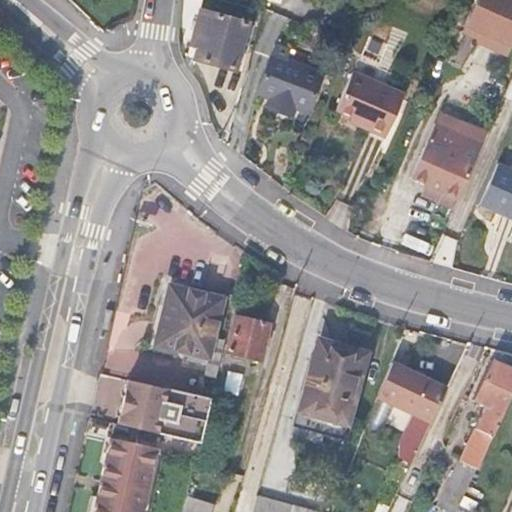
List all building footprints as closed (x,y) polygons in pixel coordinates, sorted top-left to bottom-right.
[(511,0),(477,0),(468,22),(511,41),(511,0)] [(198,46),(194,61),(237,71),(249,23),(200,10),(192,45),(198,46)] [(511,52),(511,49),(511,41),(468,22),(464,32),(511,52)] [(323,72),(273,54),(259,95),(270,99),(269,104),(294,112),(296,108),(309,112),(323,72)] [(353,75),(337,113),(368,127),(366,131),(385,139),(403,98),(353,75)] [(460,200),(489,133),(440,112),(411,179),(426,186),(460,200)] [(511,167),(499,162),(481,204),(494,210),(497,203),(511,210),(511,167)] [(460,200),(426,186),(421,197),(455,212),(460,200)] [(206,373),(217,376),(218,374),(226,340),(214,337),(223,298),(171,286),(157,344),(210,357),(206,373)] [(269,324),(236,316),(227,352),(261,360),(269,324)] [(350,347),(329,342),(324,358),(314,355),(303,394),(311,396),(300,436),(323,442),(325,433),(345,438),(366,359),(348,354),(350,347)] [(437,506),(448,511),(456,511),(511,396),(511,368),(493,360),(474,400),(486,405),(437,506)] [(448,389),(425,377),(418,374),(392,361),(378,395),(432,422),(448,389)] [(133,381),(123,424),(162,433),(172,389),(133,381)] [(212,398),(172,389),(162,433),(201,442),(212,398)] [(141,511),(154,456),(109,446),(94,511),(141,511)] [(323,511),(258,494),(253,511),(323,511)] [(209,511),(212,503),(188,497),(183,511),(209,511)]
